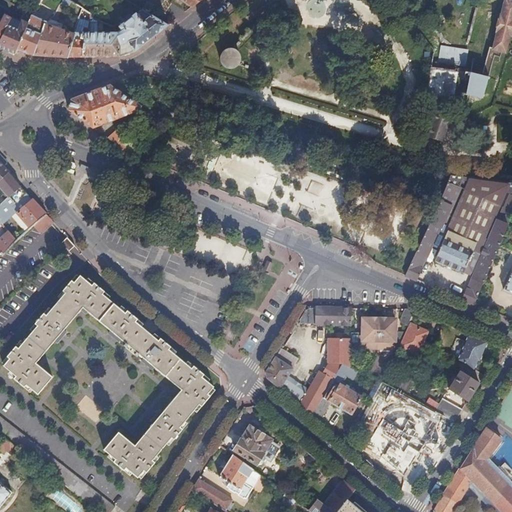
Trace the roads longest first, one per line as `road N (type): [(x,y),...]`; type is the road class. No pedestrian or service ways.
road 1 (residential): [(21,154),(108,262),(244,377)]
road 2 (tertiary): [(48,136),(325,255)]
road 3 (tertiary): [(28,110),(140,62),(218,0)]
road 4 (residential): [(162,509),(0,377)]
road 5 (residential): [(403,511),(244,377)]
road 6 (tertiary): [(325,255),(511,334)]
road 7 (residential): [(416,511),(511,358)]
road 8 (residential): [(244,377),(162,509)]
road 9 (residential): [(325,255),(244,377)]
